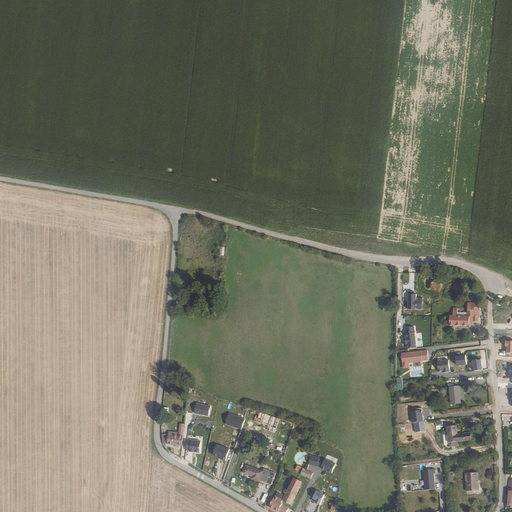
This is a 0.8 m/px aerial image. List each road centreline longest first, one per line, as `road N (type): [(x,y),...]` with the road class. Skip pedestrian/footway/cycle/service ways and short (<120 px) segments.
road 1 (unclassified): [(177,210),(353,255),(462,263),(486,278),(499,511)]
road 2 (unclassified): [(264,511),(167,456),(157,440),(177,210)]
road 3 (unclassified): [(0,178),(177,210)]
